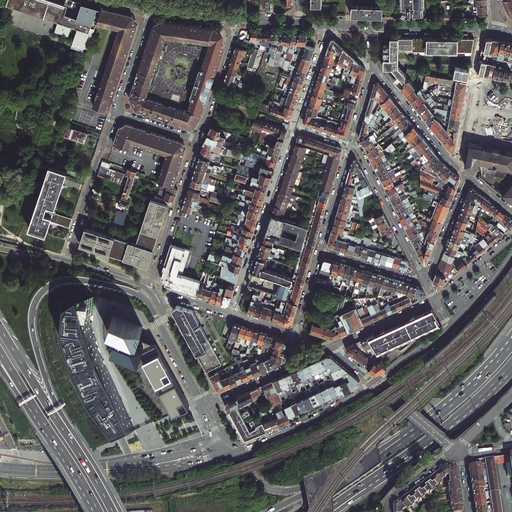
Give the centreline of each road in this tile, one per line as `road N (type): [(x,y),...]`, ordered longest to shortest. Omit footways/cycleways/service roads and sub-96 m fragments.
road 1 (trunk): [(102,493),(46,381),(32,312),(40,292),(58,280),(140,295)]
road 2 (tertiary): [(0,471),(144,470),(237,450)]
road 3 (trunk): [(326,511),(459,418),(511,367)]
road 4 (tertiary): [(222,442),(132,463),(0,465)]
road 5 (residential): [(232,315),(294,126)]
road 6 (trunk): [(102,493),(0,328)]
road 7 (trunk): [(440,413),(298,511)]
road 8 (residential): [(197,139),(147,289)]
road 9 (residential): [(65,261),(115,111)]
road 10 (residential): [(349,145),(425,281)]
road 11 (tertiary): [(237,450),(310,421),(373,383)]
road 12 (residential): [(457,166),(373,64)]
road 13 (tertiary): [(140,295),(203,407)]
road 14 (residential): [(236,19),(197,139)]
road 15 (tertiary): [(373,26),(497,30)]
road 16 (trunk): [(440,413),(336,475)]
road 17 (trunk): [(336,475),(266,489),(237,450)]
